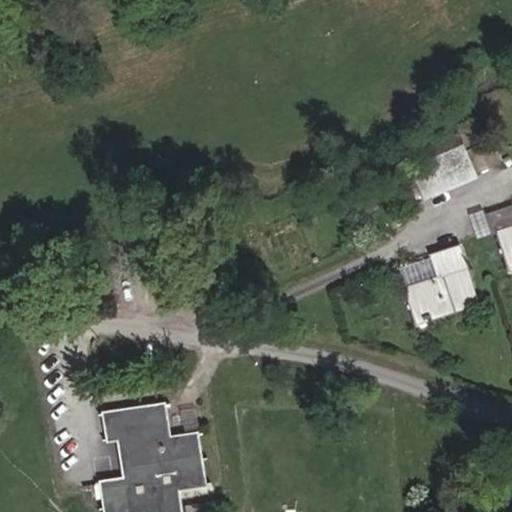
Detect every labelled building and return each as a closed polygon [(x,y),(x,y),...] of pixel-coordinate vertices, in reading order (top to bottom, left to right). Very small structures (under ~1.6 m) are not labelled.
[(460,143),(410,164),(422,192),(471,171),(460,143)] [(503,260),(511,257),(511,223),(496,228),(503,260)] [(431,257),(437,274),(463,267),(458,248),(431,257)] [(437,274),(400,285),(409,316),(471,298),(463,267),(437,274)] [(97,414),(102,447),(112,446),(117,479),(106,481),(111,511),(197,511),(193,484),(221,479),(213,429),(168,436),(163,404),(97,414)]
